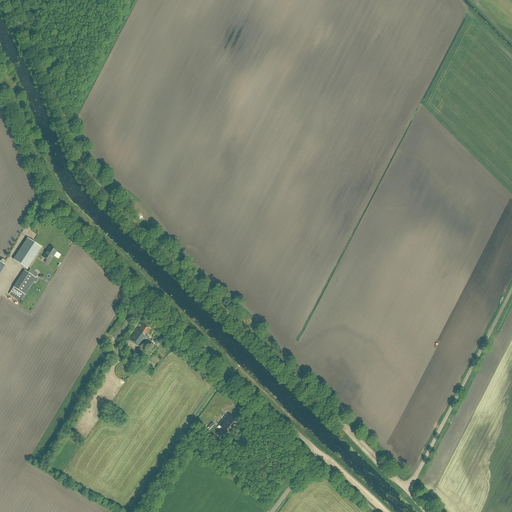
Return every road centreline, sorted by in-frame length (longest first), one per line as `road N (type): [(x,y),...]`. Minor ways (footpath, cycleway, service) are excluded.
road 1 (track): [(425,511),(93,182),(6,0)]
road 2 (unclassified): [(271,511),(317,451),(58,202),(0,79)]
road 3 (unclassified): [(407,491),(511,289)]
